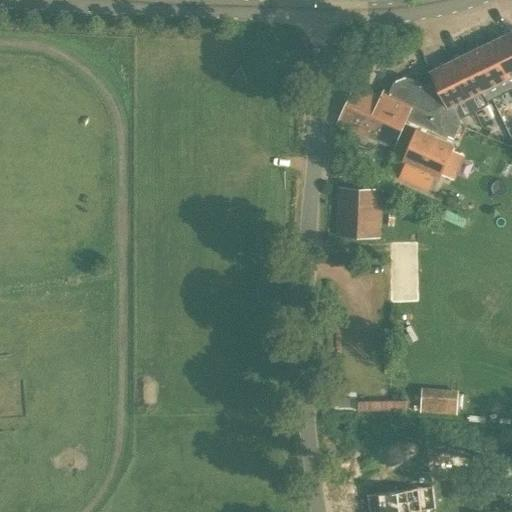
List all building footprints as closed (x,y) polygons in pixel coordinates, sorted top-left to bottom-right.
[(406,118),(420,124),(417,130),(450,145),(461,122),(452,104),(481,90),(486,100),(511,87),(511,33),(511,32),(431,71),(437,81),(426,86),(405,77),(396,81),(391,93),(385,90),(382,95),(355,84),(338,123),(393,147),(406,118)] [(439,176),(452,146),(450,145),(417,130),(403,161),(408,163),(403,176),(427,187),(433,173),(439,176)] [(335,236),(380,238),(382,188),(337,186),(335,236)] [(391,238),(391,254),(411,255),(411,239),(391,238)] [(420,411),(444,413),(446,389),(421,387),(420,411)] [(437,509),(434,486),(366,494),(369,511),(422,511),(437,509)]
